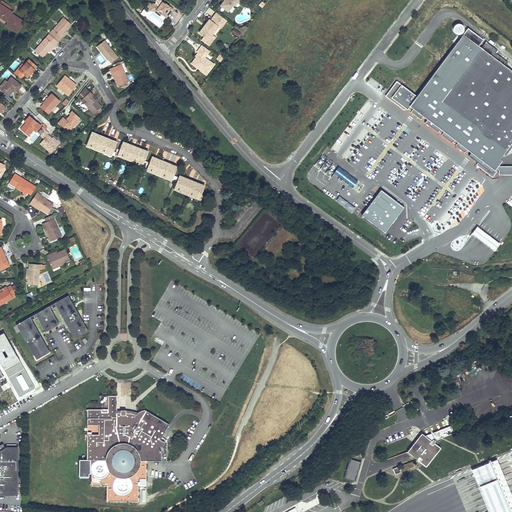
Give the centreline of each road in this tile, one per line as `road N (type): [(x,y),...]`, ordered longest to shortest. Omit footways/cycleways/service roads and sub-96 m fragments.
road 1 (residential): [(377,256),(261,170),(162,55)]
road 2 (residential): [(134,129),(182,149),(216,181),(217,232),(197,264)]
road 3 (unclassified): [(109,362),(0,419)]
road 4 (secondary): [(226,511),(320,436)]
